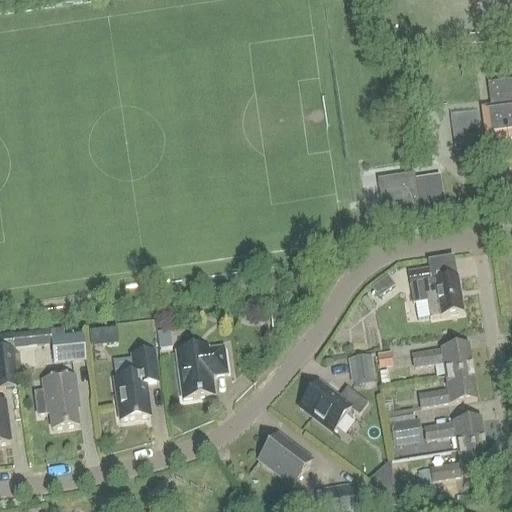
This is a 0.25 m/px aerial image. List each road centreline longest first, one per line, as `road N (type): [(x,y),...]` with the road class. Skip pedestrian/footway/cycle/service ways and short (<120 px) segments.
road 1 (residential): [(479,239),(394,250),(371,261),(337,295),(285,373),(222,437),(131,469),(0,493)]
road 2 (residential): [(511,434),(479,239)]
